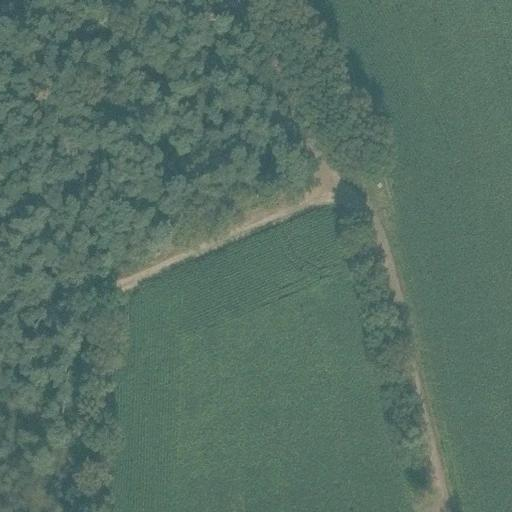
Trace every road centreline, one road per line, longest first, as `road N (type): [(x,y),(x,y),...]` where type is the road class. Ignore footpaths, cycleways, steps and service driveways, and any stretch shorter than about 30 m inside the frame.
road 1 (track): [(445,511),(372,216),(333,195),(229,0)]
road 2 (track): [(0,337),(333,195)]
